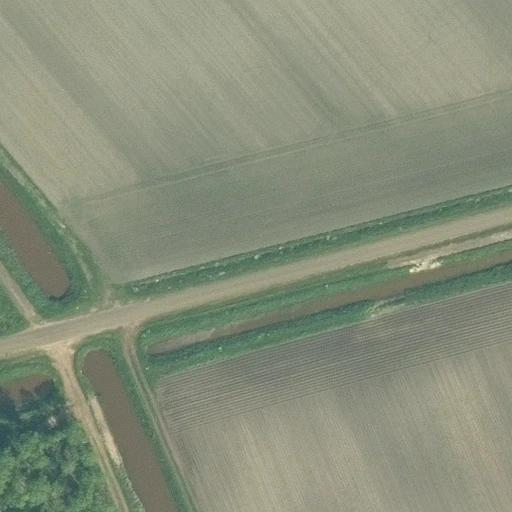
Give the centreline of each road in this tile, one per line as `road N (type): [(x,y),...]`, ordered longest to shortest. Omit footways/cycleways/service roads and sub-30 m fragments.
road 1 (unclassified): [(0,347),(511,212)]
road 2 (track): [(125,511),(53,332)]
